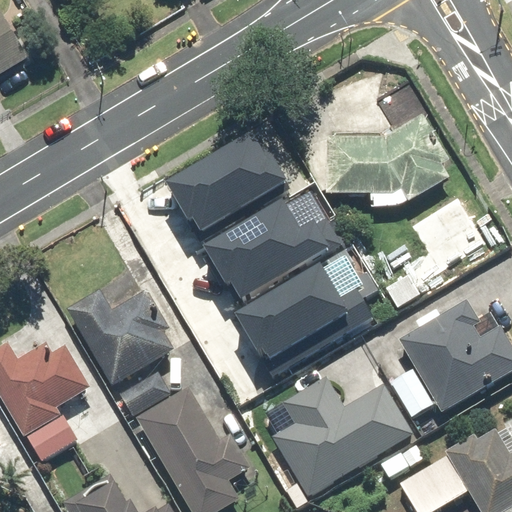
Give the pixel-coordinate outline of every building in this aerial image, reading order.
[(0,77),(22,65),(0,25),(0,77)] [(402,194),(402,186),(414,205),(464,173),(428,118),(395,140),(326,143),(329,197),(402,194)] [(256,142),(175,189),(204,237),(291,187),(273,157),(267,161),(256,142)] [(214,250),(249,305),(342,248),(308,192),(214,250)] [(488,246),(460,198),(417,223),(444,271),(488,246)] [(324,269),(240,319),(276,380),(376,320),(357,288),(341,297),(324,269)] [(511,350),(477,295),(401,342),(447,416),(511,375),(511,350)] [(149,297),(114,317),(104,298),(74,315),(114,386),(137,373),(138,374),(180,350),(149,297)] [(0,354),(0,391),(41,463),(49,458),(50,460),(81,443),(62,409),(90,392),(66,352),(56,358),(50,347),(33,356),(21,363),(13,348),(0,354)] [(160,374),(123,394),(136,417),(173,396),(160,374)] [(386,390),(347,413),(328,381),(288,406),(307,437),(282,452),(311,500),(415,438),(386,390)] [(192,392),(139,423),(192,511),(227,511),(254,496),(192,392)] [(511,456),(495,428),(449,454),(482,511),(510,511),(511,511),(511,456)] [(384,468),(392,482),(426,461),(417,447),(384,468)] [(404,485),(419,511),(440,511),(467,497),(447,461),(404,485)] [(176,511),(173,507),(164,511),(132,511),(114,481),(68,507),(71,511),(176,511)]
